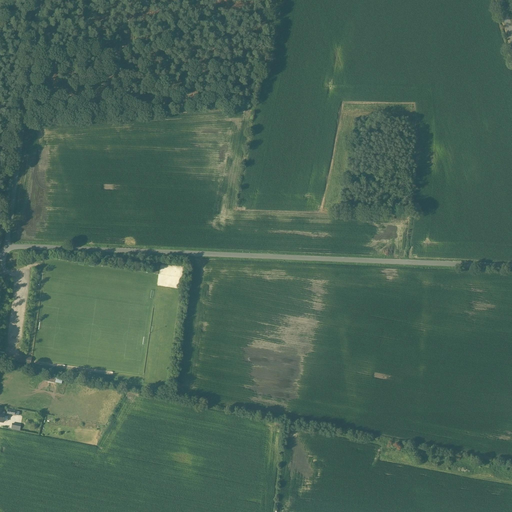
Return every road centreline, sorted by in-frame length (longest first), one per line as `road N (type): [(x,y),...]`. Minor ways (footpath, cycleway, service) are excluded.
road 1 (unclassified): [(511,267),(5,248)]
road 2 (residential): [(5,248),(39,0)]
